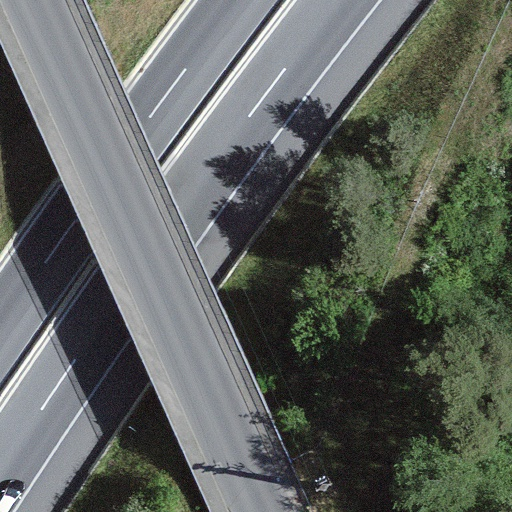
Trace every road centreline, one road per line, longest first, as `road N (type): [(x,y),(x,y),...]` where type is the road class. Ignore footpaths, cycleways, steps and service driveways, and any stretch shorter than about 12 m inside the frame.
road 1 (trunk): [(0,473),(338,0)]
road 2 (tertiary): [(261,511),(33,0)]
road 3 (trunk): [(239,0),(0,329)]
